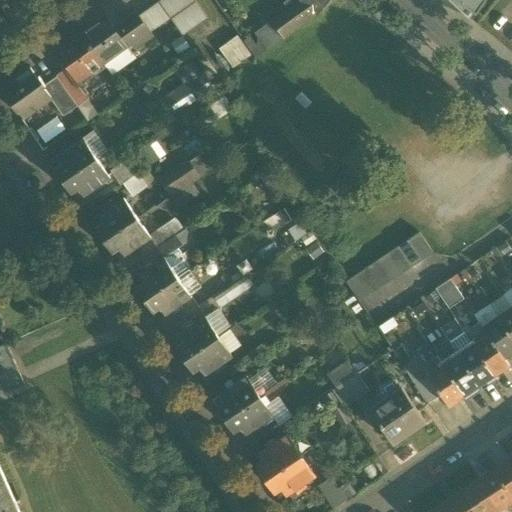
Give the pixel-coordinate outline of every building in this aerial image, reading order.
[(161,0),(159,2),(171,19),(179,13),(169,0),(161,0)] [(169,0),(179,13),(188,8),(182,0),(169,0)] [(272,21),(284,39),(317,15),(329,0),(300,0),(300,1),(288,9),(272,21)] [(286,0),(283,4),(288,9),(300,1),(300,0),(286,0)] [(450,0),(469,18),(473,11),(457,0),(450,0)] [(457,0),(473,11),(477,13),(486,0),(457,0)] [(208,19),(196,1),(188,8),(200,25),(208,19)] [(158,3),(139,16),(151,32),(170,19),(158,3)] [(200,25),(188,8),(179,13),(191,31),(200,25)] [(137,13),(116,28),(128,46),(132,43),(135,47),(152,34),(151,32),(139,16),(137,13)] [(191,31),(179,13),(171,19),(183,36),(191,31)] [(104,63),(128,46),(116,28),(106,15),(82,32),(104,63)] [(269,49),(284,39),(272,21),(256,32),(269,49)] [(96,68),(104,63),(82,32),(57,49),(69,66),(66,69),(79,86),(82,84),(80,80),(96,68)] [(238,36),(229,43),(242,62),(252,55),(238,36)] [(189,48),(182,37),(171,44),(179,55),(189,48)] [(246,45),(256,59),(262,54),(252,41),(246,45)] [(233,68),(242,62),(229,43),(219,49),(233,68)] [(137,58),(128,46),(104,63),(113,75),(137,58)] [(176,72),(184,84),(185,86),(200,76),(199,73),(191,62),(176,72)] [(20,112),(25,119),(52,100),(53,99),(45,88),(46,87),(45,85),(39,77),(38,78),(31,68),(3,88),(10,98),(8,99),(18,113),(20,112)] [(57,76),(57,77),(75,102),(85,95),(79,86),(66,69),(57,76)] [(211,81),(204,70),(199,73),(200,76),(185,86),(184,84),(165,97),(173,107),(211,81)] [(78,106),(75,102),(57,77),(45,85),(46,87),(45,88),(53,99),(52,100),(63,117),(78,106)] [(89,100),(85,95),(75,102),(78,106),(79,107),(89,100)] [(231,111),(223,99),(210,108),(218,120),(231,111)] [(99,114),(89,100),(79,107),(89,121),(99,114)] [(83,139),(96,159),(108,151),(95,131),(83,139)] [(158,137),(149,144),(160,159),(169,153),(158,137)] [(55,168),(63,181),(96,159),(83,139),(57,157),(61,164),(55,168)] [(135,153),(145,169),(160,159),(149,144),(135,153)] [(190,161),(200,176),(210,169),(200,154),(190,161)] [(110,178),(96,159),(63,181),(72,194),(79,189),(84,196),(110,178)] [(111,171),(121,186),(123,184),(138,174),(128,159),(111,171)] [(160,182),(170,196),(172,195),(192,181),(200,176),(190,161),(160,182)] [(269,189),(279,182),(271,170),(261,177),(269,189)] [(147,187),(138,174),(123,184),(132,197),(147,187)] [(200,193),(192,181),(172,195),(172,196),(180,207),(200,193)] [(171,213),(180,207),(172,196),(156,207),(171,213)] [(95,228),(104,241),(137,218),(124,198),(97,216),(102,223),(95,228)] [(297,216),(290,205),(278,213),(285,225),(297,216)] [(151,238),(157,248),(176,235),(185,230),(176,217),(149,235),(151,238)] [(149,235),(137,218),(104,241),(113,253),(119,249),(124,256),(151,238),(149,235)] [(307,234),(299,223),(288,230),(296,241),(307,234)] [(419,233),(409,240),(422,260),(433,252),(419,233)] [(183,245),(176,235),(157,248),(164,257),(183,245)] [(409,240),(398,247),(412,267),(422,260),(409,240)] [(324,252),(316,242),(306,250),(314,260),(324,252)] [(398,247),(388,254),(402,274),(412,267),(398,247)] [(388,254),(378,261),(391,281),(402,274),(388,254)] [(170,256),(165,258),(176,275),(186,268),(182,261),(177,257),(170,256)] [(136,287),(145,300),(178,278),(176,275),(165,258),(164,257),(137,276),(143,283),(136,287)] [(378,261),(368,268),(381,288),(391,281),(378,261)] [(368,268),(357,275),(371,294),(381,288),(368,268)] [(189,270),(178,278),(190,295),(201,287),(189,270)] [(359,302),(371,294),(357,275),(346,282),(351,290),(359,302)] [(247,276),(214,298),(220,308),(253,285),(247,276)] [(190,295),(178,278),(145,300),(153,313),(160,308),(165,315),(192,297),(190,295)] [(436,289),(449,309),(464,299),(451,279),(436,289)] [(511,306),(505,295),(490,305),(498,318),(511,308),(511,306)] [(479,323),(483,329),(498,318),(490,305),(474,315),(479,323)] [(511,338),(511,308),(498,318),(511,338)] [(219,309),(205,318),(217,336),(231,326),(219,309)] [(177,348),(186,360),(218,338),(217,336),(205,318),(179,336),(184,343),(177,348)] [(503,357),(511,351),(511,338),(498,318),(483,329),(488,336),(489,336),(503,357)] [(479,323),(465,332),(474,346),(488,336),(483,329),(479,323)] [(230,330),(218,338),(229,354),(241,346),(230,330)] [(459,356),(474,346),(465,332),(450,343),(452,346),(453,347),(453,348),(459,356)] [(488,336),(474,346),(494,375),(509,365),(503,357),(489,336),(488,336)] [(229,354),(218,338),(186,360),(194,373),(201,368),(206,376),(232,358),(229,354)] [(0,347),(0,384),(4,394),(25,385),(7,344),(0,347)] [(452,346),(437,356),(444,366),(459,356),(453,348),(453,347),(452,346)] [(474,346),(459,356),(479,385),(494,375),(474,346)] [(422,366),(426,364),(420,355),(403,366),(416,385),(429,377),(422,366)] [(448,406),(464,395),(444,366),(437,356),(426,364),(422,366),(429,377),(441,395),(448,406)] [(464,395),(479,385),(459,356),(444,366),(464,395)] [(337,388),(357,374),(347,361),(327,374),(337,388)] [(266,367),(247,380),(257,395),(276,382),(266,367)] [(333,390),(345,409),(370,392),(357,373),(357,374),(337,388),(333,390)] [(415,386),(428,404),(441,395),(429,377),(416,385),(415,386)] [(218,407),(226,419),(259,397),(257,395),(247,380),(246,378),(219,396),(224,403),(218,407)] [(371,411),(393,444),(425,422),(403,389),(371,411)] [(345,409),(333,390),(323,397),(343,427),(353,420),(345,409)] [(266,396),(260,399),(273,418),(279,427),(293,418),(279,397),(270,403),(266,396)] [(260,399),(259,397),(226,419),(235,432),(241,428),(246,436),(262,425),(273,418),(260,399)] [(268,435),(279,427),(273,418),(262,425),(268,435)] [(259,467),(267,479),(300,456),(286,437),(260,455),(265,463),(259,467)] [(313,477),(300,456),(267,479),(276,492),(282,487),(287,495),(313,477)] [(511,495),(511,463),(510,460),(495,470),(511,495)] [(0,511),(19,511),(0,468),(0,511)] [(499,509),(511,500),(511,495),(495,470),(480,480),(499,509)] [(347,499),(339,488),(332,477),(318,486),(333,509),(347,499)] [(494,511),(499,509),(480,480),(431,511),(494,511)] [(348,482),(339,488),(347,499),(356,493),(348,482)]
